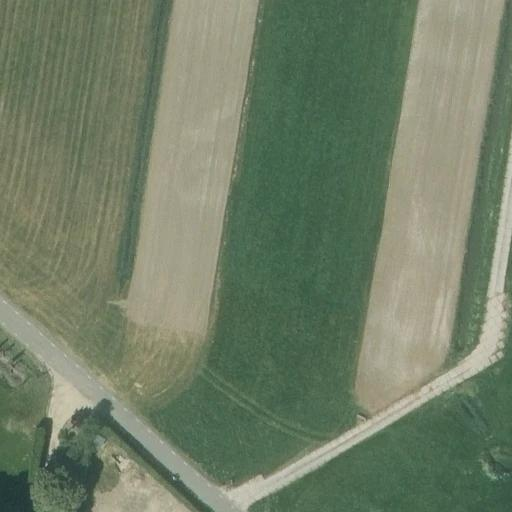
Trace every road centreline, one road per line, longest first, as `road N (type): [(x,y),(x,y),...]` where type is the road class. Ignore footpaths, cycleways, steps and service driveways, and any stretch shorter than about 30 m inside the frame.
road 1 (track): [(225,509),(485,351),(511,175)]
road 2 (unclassified): [(228,511),(0,308)]
